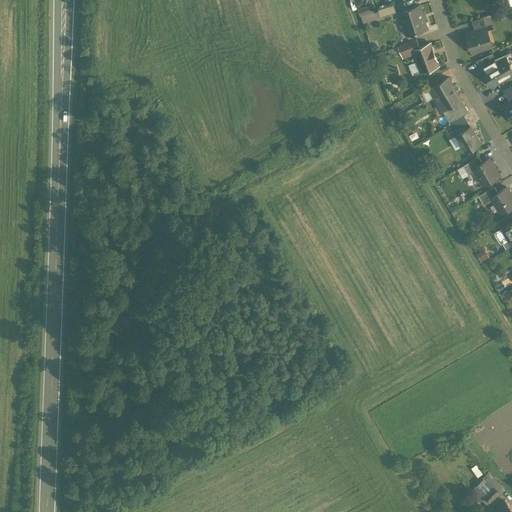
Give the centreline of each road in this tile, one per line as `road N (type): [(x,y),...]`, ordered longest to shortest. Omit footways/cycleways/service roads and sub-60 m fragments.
road 1 (secondary): [(62,0),(46,511)]
road 2 (track): [(347,0),(421,186),(511,340)]
road 3 (residential): [(511,164),(435,0)]
